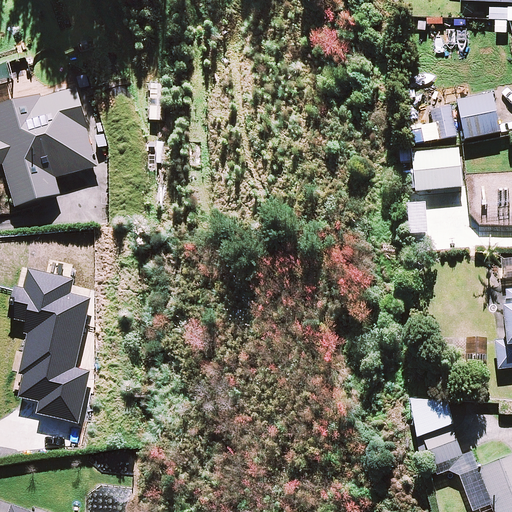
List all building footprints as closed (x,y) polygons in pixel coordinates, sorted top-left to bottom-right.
[(166,83),(149,82),(148,121),(165,121),(166,83)] [(96,168),(76,88),(0,107),(0,166),(4,165),(15,207),(60,196),(56,178),(96,168)] [(500,133),(491,95),(429,109),(437,141),(461,136),(462,141),(500,133)] [(461,188),(458,151),(412,155),(414,174),(402,175),(404,193),(461,188)] [(511,174),(472,174),(471,225),(511,226),(511,174)] [(427,234),(424,204),(407,206),(409,235),(427,234)] [(511,287),(492,290),(498,342),(495,342),(498,370),(501,369),(511,368),(511,287)] [(486,340),(455,340),(455,368),(485,368),(486,340)] [(511,511),(511,456),(477,468),(472,454),(461,457),(451,427),(454,426),(446,402),(410,401),(415,441),(423,439),(435,475),(448,471),(459,475),(470,511),(473,511),(493,506),(494,511),(511,511)]
